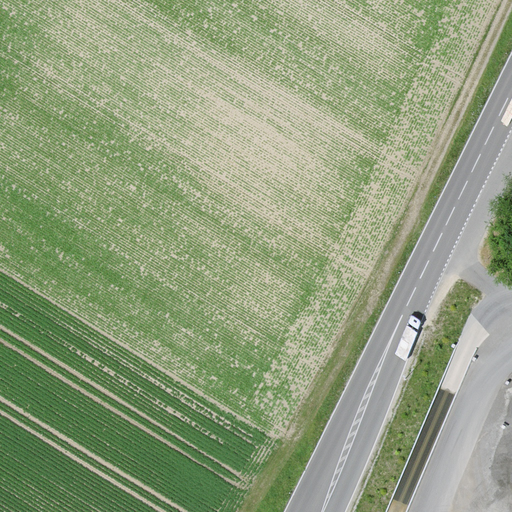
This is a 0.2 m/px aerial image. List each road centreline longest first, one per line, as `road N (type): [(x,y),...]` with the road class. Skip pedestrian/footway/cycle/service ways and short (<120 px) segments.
road 1 (primary): [(309,511),(511,92)]
road 2 (track): [(511,2),(332,368)]
